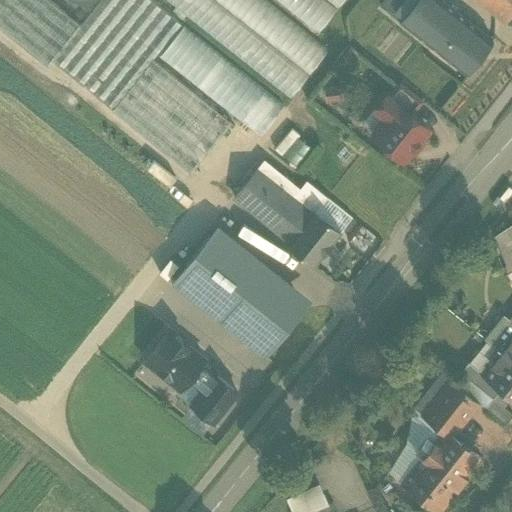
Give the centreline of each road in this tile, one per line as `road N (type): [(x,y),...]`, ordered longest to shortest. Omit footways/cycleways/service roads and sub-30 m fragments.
road 1 (tertiary): [(211,511),(511,140)]
road 2 (track): [(136,511),(0,401)]
